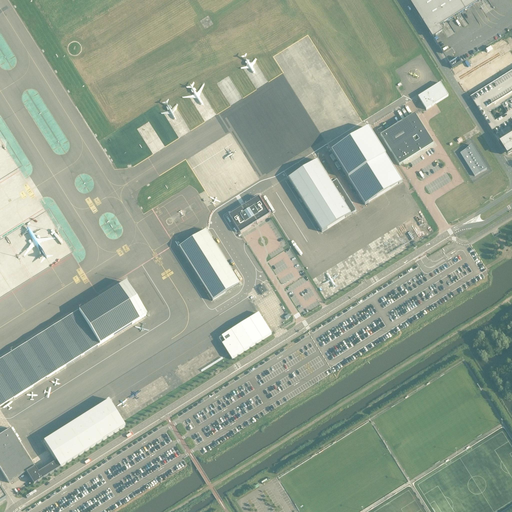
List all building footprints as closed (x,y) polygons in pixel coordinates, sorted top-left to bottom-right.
[(408,0),(432,37),(442,31),(439,26),(481,0),(408,0)] [(460,63),(452,69),(470,98),(511,71),(511,50),(503,36),(499,39),(503,56),(490,64),(477,53),(473,55),(482,69),(469,77),(460,63)] [(460,63),(461,63),(458,58),(449,64),(452,69),(460,63)] [(511,71),(470,98),(477,109),(479,113),(503,150),(507,156),(511,152),(511,71)] [(436,104),(448,96),(440,84),(424,94),(418,97),(425,108),(426,110),(436,104)] [(434,144),(431,140),(415,114),(380,136),(399,166),(434,144)] [(402,182),(369,129),(331,152),(365,205),(402,182)] [(487,170),(471,146),(465,150),(460,153),(475,177),(480,173),(487,170)] [(356,211),(337,180),(331,183),(317,161),(288,179),(322,233),(356,211)] [(240,233),(269,215),(259,198),(230,216),(240,233)] [(240,284),(206,231),(179,248),(213,301),(240,284)] [(146,316),(125,283),(78,312),(99,345),(146,316)] [(267,292),(264,286),(259,289),(262,295),(267,292)] [(0,407),(99,345),(78,312),(78,311),(0,360),(0,407)] [(232,359),(235,358),(272,334),(259,314),(222,337),(222,338),(225,342),(222,344),(229,355),(232,359)] [(180,356),(114,398),(130,424),(196,382),(180,356)] [(60,468),(126,426),(123,422),(109,400),(43,442),(56,462),(38,473),(34,467),(26,473),(28,476),(33,484),(60,468)] [(34,467),(10,429),(0,435),(0,469),(9,483),(34,467)]
